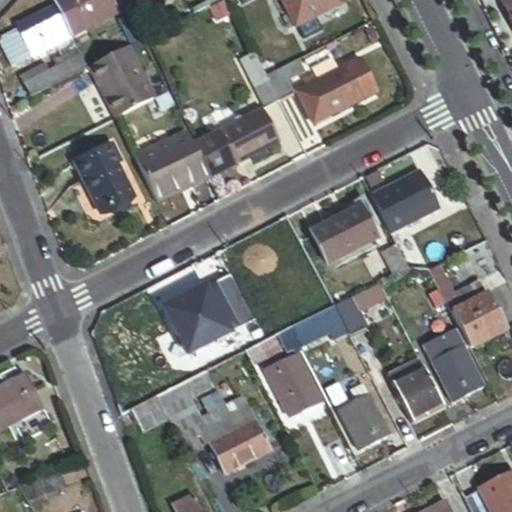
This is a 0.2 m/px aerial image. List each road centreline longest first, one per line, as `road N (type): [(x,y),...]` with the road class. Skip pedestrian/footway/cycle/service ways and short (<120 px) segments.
road 1 (residential): [(473,94),(58,311)]
road 2 (residential): [(129,511),(58,311)]
road 3 (residential): [(511,420),(337,511)]
road 4 (residential): [(58,311),(0,161)]
